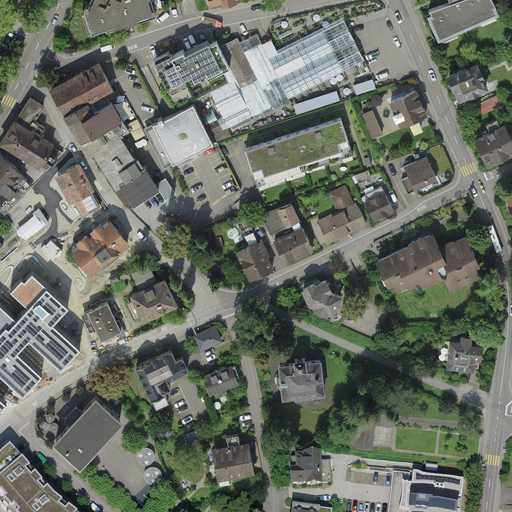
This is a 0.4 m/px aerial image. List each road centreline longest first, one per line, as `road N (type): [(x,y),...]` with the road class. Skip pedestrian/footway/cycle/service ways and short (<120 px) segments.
road 1 (residential): [(219,306),(116,206),(46,92),(23,74)]
road 2 (residential): [(34,52),(70,63),(316,0)]
road 3 (residential): [(219,306),(475,186)]
road 4 (residential): [(9,423),(90,366),(219,306)]
road 5 (unclassified): [(475,186),(495,229),(508,293),(498,414)]
road 6 (residential): [(219,306),(235,318),(268,480),(267,511)]
road 7 (unclassified): [(396,0),(475,186)]
road 8 (residential): [(9,423),(104,511)]
